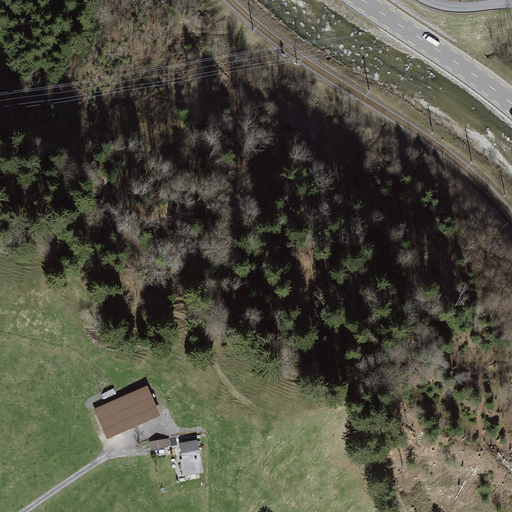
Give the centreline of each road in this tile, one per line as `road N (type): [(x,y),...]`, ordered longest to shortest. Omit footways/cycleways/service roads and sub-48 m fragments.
road 1 (secondary): [(361,0),(511,103)]
road 2 (track): [(131,457),(24,511)]
